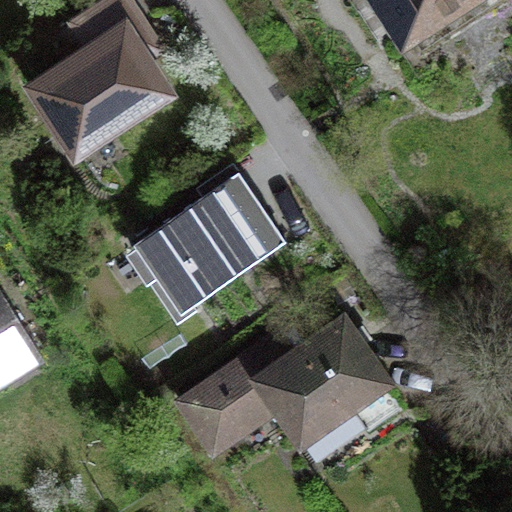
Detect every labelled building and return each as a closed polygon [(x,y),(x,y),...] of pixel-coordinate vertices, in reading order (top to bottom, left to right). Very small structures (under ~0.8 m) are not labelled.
[(77,37),(21,72),(70,152),(173,88),(144,41),(155,34),(134,0),(100,0),(67,21),(77,37)] [(377,0),(399,35),(456,0),(377,0)] [(134,230),(180,305),(282,242),(236,167),(134,230)] [(0,292),(0,393),(45,365),(0,292)] [(344,314),(289,352),(275,330),(170,401),(211,461),(279,415),(302,449),(394,387),(344,314)]
